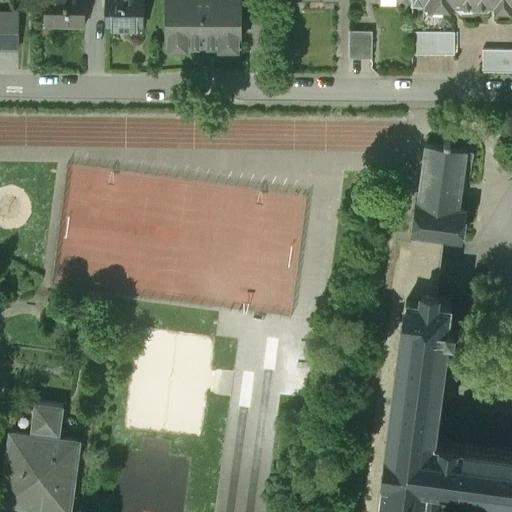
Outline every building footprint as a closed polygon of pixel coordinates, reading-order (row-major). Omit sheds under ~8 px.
[(44,0),(44,24),(45,24),(45,21),(66,21),(66,24),(84,25),(83,0),(44,0)] [(142,0),(105,0),(105,25),(125,25),(125,22),(142,22),(142,0)] [(238,0),(167,0),(167,41),(170,41),(170,37),(182,37),(187,41),(219,42),(224,38),(236,38),(236,42),(238,42),(238,0)] [(18,12),(0,11),(0,47),(18,48),(18,12)] [(372,30),(349,29),(348,57),(372,57),(372,30)] [(454,32),(411,31),(411,54),(453,54),(454,32)] [(511,49),(482,49),(482,71),(511,71),(511,49)] [(511,448),(433,438),(452,299),(438,297),(439,287),(437,287),(444,236),(462,239),(466,208),(474,209),(479,168),(463,166),(467,136),(457,134),(456,147),(425,143),(418,200),(415,200),(411,231),(414,232),(377,511),(423,511),(425,500),(439,502),(441,485),(511,494),(511,448)] [(60,299),(48,297),(46,310),(58,311),(60,299)] [(63,402),(35,398),(31,426),(37,427),(36,433),(12,430),(3,498),(27,501),(26,507),(21,506),(19,511),(48,511),(49,510),(43,509),(44,503),(68,506),(77,439),(52,436),(53,429),(59,430),(63,402)]
